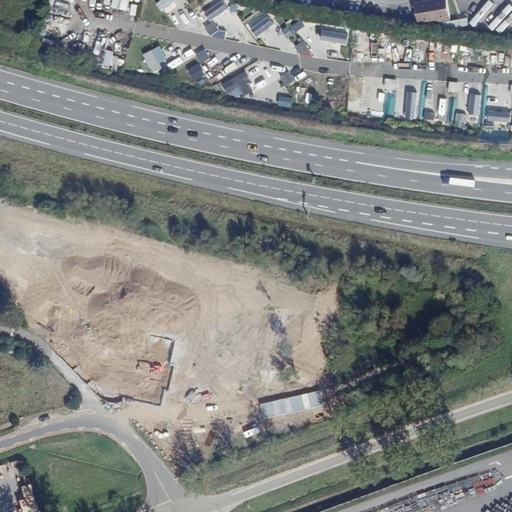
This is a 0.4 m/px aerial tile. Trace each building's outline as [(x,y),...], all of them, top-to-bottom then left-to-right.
[(160,0),(157,2),(164,11),(177,0),(160,0)] [(221,0),(216,0),(204,9),(212,19),(227,8),(232,15),(236,12),(228,2),(223,3),(221,0)] [(446,0),(442,0),(415,4),(418,26),(449,21),(446,0)] [(275,23),(266,10),(246,24),(256,37),(275,23)] [(212,23),(205,29),(211,37),(218,31),(212,23)] [(349,26),(324,23),(322,39),(347,42),(349,26)] [(97,64),(117,73),(123,58),(103,49),(107,40),(99,37),(92,53),(100,56),(97,64)] [(295,46),(302,54),(309,48),(303,40),(295,46)] [(187,59),(195,54),(191,48),(183,52),(187,59)] [(211,58),(205,50),(196,55),(202,63),(211,58)] [(157,65),(151,55),(142,59),(148,70),(157,65)] [(181,57),(166,62),(168,68),(183,64),(181,57)] [(203,75),(197,66),(188,71),(194,81),(203,75)] [(229,66),(214,72),(217,79),(232,72),(229,66)] [(201,72),(211,82),(216,77),(207,67),(201,72)] [(242,96),(251,92),(247,82),(251,79),(245,70),(222,83),(228,93),(233,90),(242,96)] [(295,79),(289,71),(280,76),(286,85),(295,79)] [(398,79),(386,78),(385,88),(396,89),(398,79)] [(460,82),(451,81),(450,91),(459,92),(460,82)] [(353,96),(352,109),(359,110),(360,96),(353,96)] [(103,278),(116,278),(116,263),(103,263),(103,278)]
